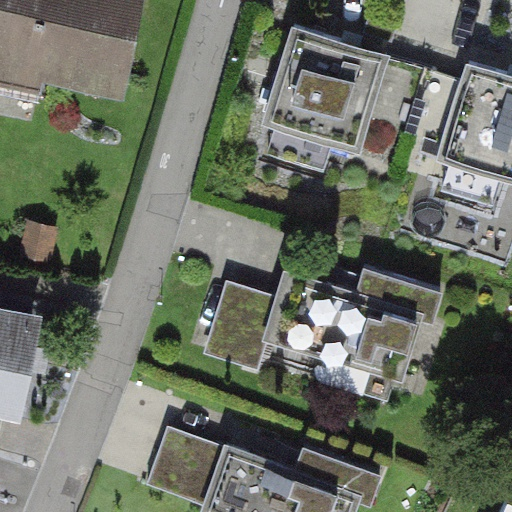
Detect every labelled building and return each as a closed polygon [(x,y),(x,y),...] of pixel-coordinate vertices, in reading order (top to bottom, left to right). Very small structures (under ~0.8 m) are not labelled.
[(141,0),(0,0),(0,73),(119,101),(141,0)] [(386,53),(281,24),(244,156),(349,185),(386,53)] [(511,255),(511,86),(455,70),(409,226),(511,256),(511,255)] [(436,307),(293,263),(265,352),(408,397),(436,307)] [(274,298),(225,284),(204,355),(253,369),(274,298)] [(44,303),(0,292),(0,402),(20,407),(44,303)] [(220,447),(168,429),(148,486),(200,505),(220,447)] [(356,511),(362,497),(225,449),(204,510),(209,511),(356,511)]
